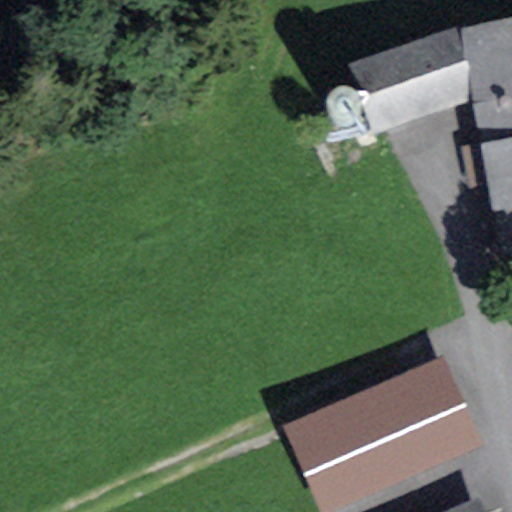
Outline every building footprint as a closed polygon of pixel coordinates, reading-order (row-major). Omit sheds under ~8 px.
[(508,272),(511,271),(511,29),(464,39),(470,72),(476,103),(508,272)] [(470,72),(454,32),(352,72),(379,140),(476,103),(470,72)] [(361,128),(366,116),(361,103),(349,98),(336,103),(331,116),(336,128),(349,133),(361,128)] [(321,511),(350,511),(487,451),(447,362),(286,434),(321,511)] [(487,511),(483,502),(461,511),(487,511)]
